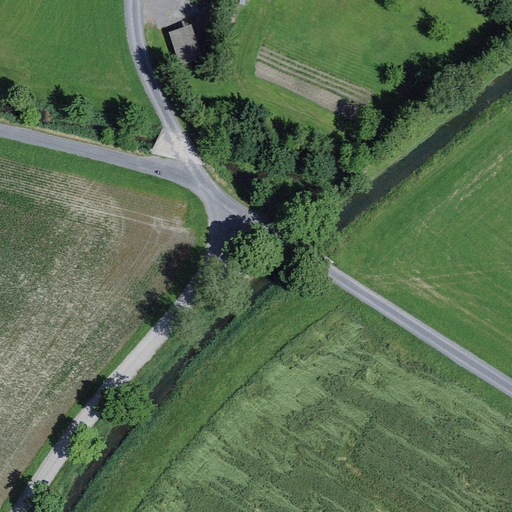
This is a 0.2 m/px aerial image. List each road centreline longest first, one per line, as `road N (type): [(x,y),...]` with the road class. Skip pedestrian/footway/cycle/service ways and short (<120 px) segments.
road 1 (unclassified): [(511,383),(194,175),(150,83),(135,0)]
road 2 (track): [(26,511),(220,264),(234,208)]
road 3 (track): [(0,131),(194,175)]
